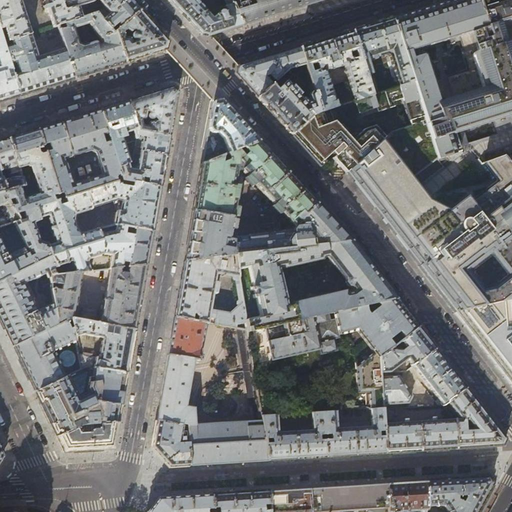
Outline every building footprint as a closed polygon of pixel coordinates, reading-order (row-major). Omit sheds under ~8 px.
[(20,0),(44,0),(53,27),(58,26),(82,18),(78,6),(63,10),(60,0),(0,0),(0,35),(2,43),(31,34),(20,0)] [(60,0),(63,10),(78,6),(92,2),(94,0),(60,0)] [(97,0),(103,7),(95,14),(114,35),(116,33),(121,28),(139,10),(130,0),(97,0)] [(168,0),(183,16),(200,35),(207,37),(242,26),(232,4),(223,6),(224,8),(225,8),(226,13),(224,13),(224,12),(223,11),(222,11),(221,11),(220,11),(211,18),(203,9),(203,8),(200,4),(199,4),(198,4),(195,1),(196,0),(198,2),(201,0),(168,0)] [(325,0),(229,0),(232,4),(242,26),(325,0)] [(451,0),(432,6),(392,18),(413,82),(422,111),(425,120),(437,158),(448,155),(460,151),(453,132),(471,127),(472,130),(511,118),(511,55),(508,42),(507,42),(504,42),(498,23),(485,27),(477,0),(451,0)] [(511,0),(477,0),(485,27),(498,23),(511,19),(511,0)] [(116,33),(118,42),(124,63),(142,57),(165,50),(167,43),(154,28),(139,10),(121,28),(116,33)] [(114,35),(95,14),(82,18),(58,26),(64,47),(74,78),(98,71),(124,63),(118,42),(116,33),(114,35)] [(373,24),(351,31),(372,95),(377,93),(368,64),(370,61),(371,59),(372,59),(373,60),(376,59),(376,57),(378,57),(387,55),(390,57),(400,86),(413,82),(392,18),(373,24)] [(355,100),(372,95),(351,31),(327,39),(299,47),(307,71),(313,92),(319,113),(330,109),(334,107),(336,106),(326,72),(344,66),(355,100)] [(31,34),(2,43),(9,64),(14,63),(17,73),(12,74),(13,78),(19,96),(46,87),(74,78),(64,47),(37,56),(31,34)] [(0,35),(0,101),(19,96),(13,78),(8,80),(7,75),(12,73),(9,64),(2,43),(0,35)] [(307,71),(299,47),(274,55),(237,66),(236,74),(258,98),(270,86),(275,91),(286,82),(292,76),(307,71)] [(301,98),(286,82),(275,91),(270,86),(258,98),(275,116),(292,135),(312,116),(319,113),(313,92),(309,93),(308,96),(309,102),(306,105),(301,99),(301,98)] [(372,95),(355,100),(359,113),(375,107),(377,112),(393,107),(391,101),(401,98),(409,125),(411,124),(425,120),(422,111),(413,82),(400,86),(377,93),(372,95)] [(177,92),(171,87),(149,94),(128,101),(138,131),(169,137),(172,117),(177,92)] [(206,142),(202,164),(203,164),(243,147),(258,141),(249,130),(233,114),(221,100),(213,102),(209,121),(206,142)] [(114,105),(99,110),(117,166),(128,163),(129,162),(121,138),(123,137),(122,134),(133,130),(135,138),(136,138),(138,131),(128,101),(114,105)] [(363,128),(351,139),(333,119),(330,109),(319,113),(312,116),(292,135),(319,164),(331,153),(334,156),(331,158),(335,162),(345,173),(384,137),(373,126),(363,128)] [(99,110),(83,115),(56,123),(37,129),(57,194),(59,200),(86,191),(121,181),(117,166),(99,110)] [(511,167),(502,156),(488,161),(482,164),(481,164),(493,179),(496,177),(498,180),(470,201),(466,196),(448,210),(426,200),(416,185),(443,166),(437,158),(425,120),(411,124),(409,125),(390,131),(384,137),(345,173),(348,176),(364,197),(385,223),(389,229),(400,244),(433,286),(453,312),(504,301),(511,299),(511,167)] [(24,133),(8,138),(18,168),(26,166),(30,166),(39,193),(23,198),(19,187),(3,192),(15,214),(35,208),(54,202),(52,196),(57,194),(37,129),(24,133)] [(166,151),(169,137),(138,131),(136,138),(142,140),(141,149),(140,150),(165,156),(166,151)] [(0,140),(0,172),(0,173),(1,173),(1,171),(5,170),(6,170),(8,170),(10,174),(18,172),(18,168),(8,138),(0,140)] [(250,163),(243,171),(247,176),(245,178),(252,186),(255,184),(265,195),(288,172),(273,156),(258,141),(243,147),(248,152),(244,157),(250,163)] [(203,164),(202,164),(198,183),(193,211),(234,218),(240,186),(236,185),(238,171),(243,171),(250,163),(244,157),(248,152),(243,147),(203,164)] [(140,150),(141,149),(135,148),(134,153),(140,155),(137,170),(130,169),(128,163),(117,166),(121,181),(160,188),(162,172),(165,156),(140,150)] [(460,151),(448,155),(452,161),(463,153),(462,150),(460,151)] [(482,164),(488,161),(482,153),(477,158),(482,164)] [(23,185),(18,172),(10,174),(9,175),(10,178),(4,180),(4,177),(1,178),(0,178),(0,193),(3,192),(19,187),(23,185)] [(288,172),(265,195),(273,204),(271,206),(279,215),(281,213),(290,222),(317,204),(302,188),(288,172)] [(155,212),(160,188),(121,181),(86,191),(91,208),(113,201),(117,211),(114,225),(152,232),(155,212)] [(91,208),(86,191),(59,200),(54,202),(35,208),(38,218),(47,215),(51,226),(49,226),(52,237),(54,236),(56,242),(46,244),(50,257),(61,275),(70,274),(67,264),(60,253),(101,240),(98,229),(97,230),(97,228),(83,233),(81,233),(80,233),(78,232),(76,230),(76,229),(76,228),(74,221),(73,221),(73,219),(73,217),(74,215),(75,214),(91,209),(91,208)] [(0,193),(0,227),(18,221),(15,214),(3,192),(0,193)] [(330,218),(317,204),(290,222),(291,224),(281,232),(284,249),(351,241),(330,218)] [(15,214),(18,221),(0,227),(0,280),(28,267),(50,257),(46,244),(38,218),(35,208),(15,214)] [(232,229),(234,218),(193,211),(190,232),(185,261),(231,255),(235,255),(284,249),(281,232),(243,235),(243,233),(242,232),(241,231),(232,229)] [(114,225),(98,229),(101,240),(60,253),(67,264),(70,274),(82,273),(90,271),(88,263),(89,260),(105,254),(111,255),(109,269),(146,265),(148,250),(152,232),(114,225)] [(238,278),(249,277),(253,296),(242,298),(247,330),(247,332),(263,329),(395,298),(380,278),(362,254),(351,241),(284,249),(235,255),(235,260),(237,270),(238,278)] [(231,259),(231,255),(185,261),(180,287),(174,317),(206,323),(236,328),(247,330),(242,298),(236,299),(235,300),(234,302),(231,304),(229,306),(227,308),(223,310),(223,312),(209,310),(216,274),(238,278),(237,270),(235,260),(231,259)] [(63,323),(53,304),(53,303),(35,312),(22,284),(34,279),(48,272),(49,276),(61,275),(50,257),(28,267),(0,280),(0,320),(12,347),(41,333),(51,328),(63,323)] [(140,299),(146,265),(109,269),(100,324),(134,330),(140,299)] [(71,319),(73,319),(95,323),(97,316),(96,315),(97,310),(83,308),(82,311),(79,313),(78,317),(74,316),(82,273),(70,274),(61,275),(49,276),(53,303),(53,304),(63,323),(66,321),(71,319)] [(357,365),(365,364),(368,407),(369,407),(369,409),(382,409),(382,404),(380,373),(379,357),(390,348),(398,342),(417,327),(406,312),(395,298),(333,313),(335,320),(329,321),(327,314),(296,321),(297,327),(292,328),(291,323),(263,329),(268,348),(260,350),(261,355),(269,353),(271,360),(319,349),(320,354),(341,349),(345,368),(346,367),(347,370),(357,368),(357,365)] [(511,320),(505,321),(504,301),(453,312),(511,387),(511,320)] [(206,323),(174,317),(171,337),(166,364),(156,420),(183,425),(187,425),(188,440),(189,465),(217,464),(250,461),(267,460),(261,420),(194,424),(194,407),(186,406),(194,360),(199,361),(199,359),(199,358),(201,359),(202,354),(200,354),(206,323)] [(95,323),(73,319),(71,319),(73,327),(75,336),(83,334),(103,338),(99,358),(92,357),(93,355),(83,353),(83,355),(78,354),(81,369),(87,366),(126,374),(131,350),(134,330),(100,324),(95,323)] [(70,328),(66,321),(63,323),(51,328),(54,334),(43,340),(42,335),(41,333),(12,347),(23,369),(34,392),(64,377),(52,352),(75,340),(75,336),(73,327),(70,328)] [(426,338),(417,327),(398,342),(402,349),(401,350),(390,348),(379,357),(380,373),(389,372),(407,359),(412,366),(434,348),(426,338)] [(247,332),(247,330),(236,328),(249,406),(252,405),(254,418),(261,418),(261,415),(247,332)] [(450,368),(434,348),(412,366),(443,405),(446,402),(465,388),(450,368)] [(124,389),(126,374),(87,366),(81,369),(68,375),(82,404),(95,400),(106,402),(103,419),(99,419),(100,424),(118,423),(119,416),(124,389)] [(389,377),(389,372),(380,373),(382,404),(408,403),(411,396),(398,377),(389,377)] [(68,375),(64,377),(34,392),(39,402),(50,426),(56,437),(77,426),(79,425),(98,424),(100,424),(99,419),(103,419),(106,402),(95,400),(82,404),(68,375)] [(485,414),(465,388),(446,402),(458,418),(453,418),(455,449),(476,448),(502,446),(505,439),(485,414)] [(397,408),(382,409),(383,421),(391,420),(395,415),(397,416),(397,408)] [(382,409),(369,409),(371,425),(337,428),(335,411),(323,411),(325,457),(357,455),(385,453),(383,423),(383,421),(382,409)] [(261,415),(261,418),(261,420),(267,460),(280,460),(307,458),(325,457),(323,411),(311,412),(312,429),(277,431),(276,414),(261,415)] [(405,422),(383,423),(385,453),(422,451),(455,449),(453,418),(437,419),(437,417),(433,417),(433,420),(409,421),(409,419),(405,420),(405,422)] [(183,425),(156,420),(154,434),(151,447),(169,467),(178,466),(189,465),(188,440),(185,440),(185,436),(181,436),(183,425)] [(115,436),(118,423),(100,424),(98,424),(98,429),(78,430),(77,426),(56,437),(58,443),(63,453),(87,451),(113,449),(115,436)] [(426,481),(426,506),(441,505),(441,509),(444,509),(445,510),(447,511),(446,511),(475,511),(491,483),(487,477),(451,479),(426,481)] [(398,483),(387,483),(386,511),(425,511),(426,506),(426,481),(398,483)] [(386,511),(387,483),(359,485),(293,489),(269,491),(269,511),(386,511)] [(241,493),(211,494),(212,511),(269,511),(269,491),(241,493)] [(212,511),(211,494),(175,497),(158,498),(146,511),(212,511)]
